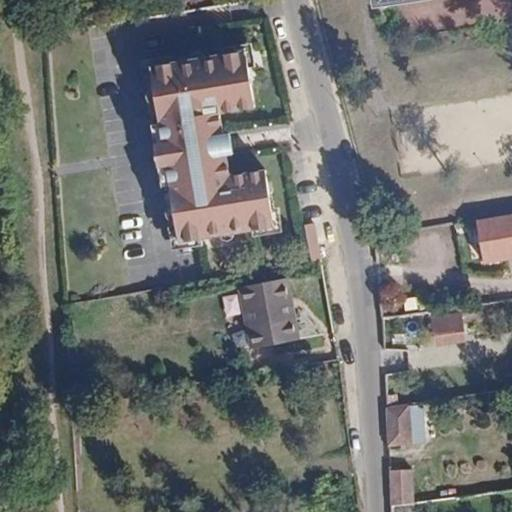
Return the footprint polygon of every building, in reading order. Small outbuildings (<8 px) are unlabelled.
[(228,43),(229,51),(246,47),(249,64),(258,61),(253,37),(228,43)] [(229,51),(167,60),(149,64),(153,81),(176,221),(180,238),(196,235),(258,224),(276,222),(273,204),(269,179),(232,185),(220,109),(256,103),(249,64),(246,47),(229,51)] [(149,64),(167,60),(166,52),(140,57),(144,82),(153,81),(149,64)] [(283,202),(273,204),(276,222),(258,224),(260,232),(286,228),(283,202)] [(511,209),(476,216),(482,256),(511,251),(511,209)] [(180,238),(176,221),(170,222),(174,249),(199,244),(196,235),(180,238)] [(252,346),(297,338),(287,278),(241,284),(252,346)] [(433,344),(466,343),(465,313),(432,314),(433,344)] [(385,405),(387,445),(406,442),(403,401),(385,405)] [(387,471),(389,506),(411,502),(409,468),(387,471)]
